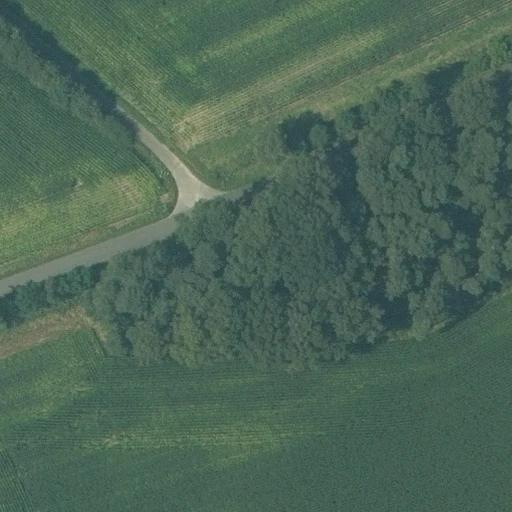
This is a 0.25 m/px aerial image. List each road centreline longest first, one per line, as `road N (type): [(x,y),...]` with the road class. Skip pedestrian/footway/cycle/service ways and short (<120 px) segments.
road 1 (unclassified): [(511,74),(224,208)]
road 2 (unclassified): [(224,208),(0,11)]
road 3 (unclassified): [(224,208),(0,293)]
